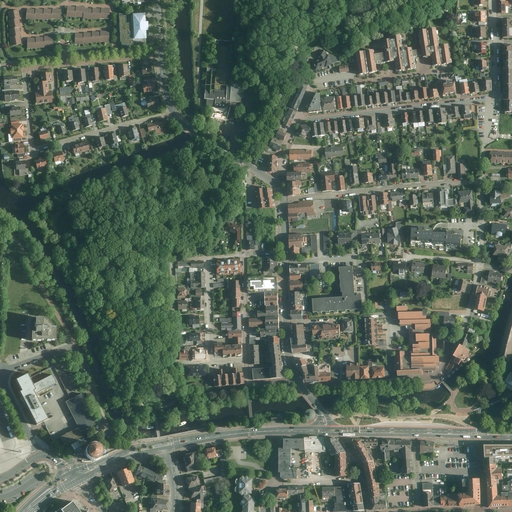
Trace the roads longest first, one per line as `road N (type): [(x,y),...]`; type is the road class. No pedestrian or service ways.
road 1 (residential): [(172,112),(32,150),(24,67)]
road 2 (residential): [(283,201),(481,180)]
road 3 (residential): [(492,100),(299,121)]
road 4 (residential): [(24,67),(159,54)]
road 5 (residential): [(175,347),(172,259),(205,257)]
